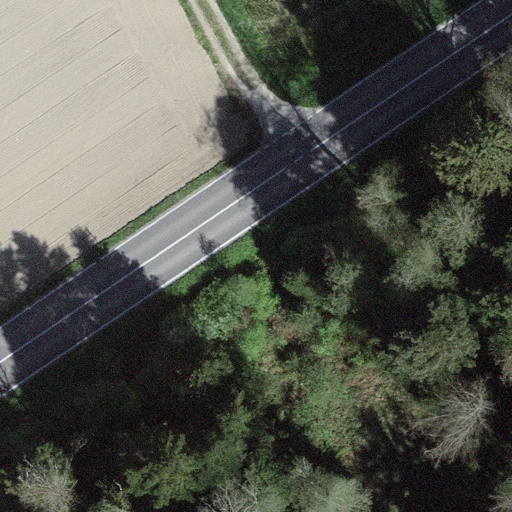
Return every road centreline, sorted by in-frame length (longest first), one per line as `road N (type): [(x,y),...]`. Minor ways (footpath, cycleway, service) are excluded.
road 1 (secondary): [(0,375),(511,20)]
road 2 (track): [(211,0),(309,168)]
